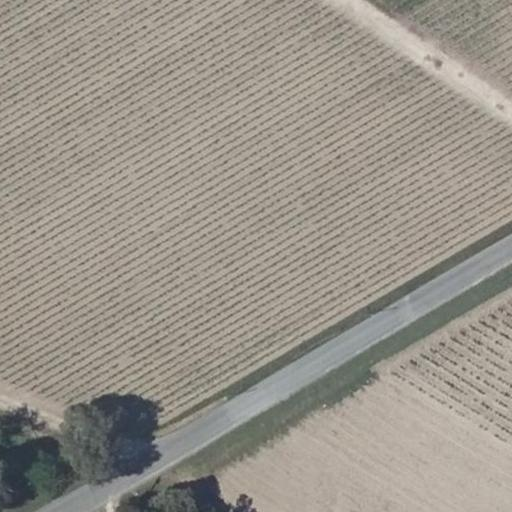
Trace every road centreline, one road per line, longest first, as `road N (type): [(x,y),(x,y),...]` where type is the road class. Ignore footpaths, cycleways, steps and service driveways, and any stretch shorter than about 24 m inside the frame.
road 1 (unclassified): [(53,511),(511,247)]
road 2 (track): [(363,0),(511,100)]
